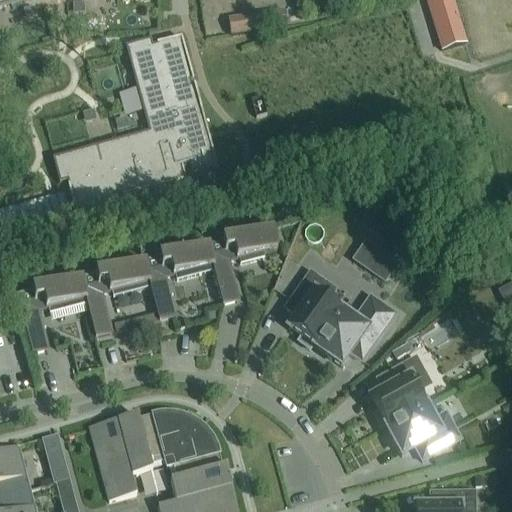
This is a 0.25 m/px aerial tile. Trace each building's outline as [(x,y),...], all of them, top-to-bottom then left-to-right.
[(0,0),(0,10),(38,0),(0,0)] [(452,0),(430,0),(437,24),(458,17),(452,0)] [(285,10),(228,19),(230,36),(288,27),(285,10)] [(148,134),(52,160),(59,186),(66,183),(68,188),(67,188),(72,206),(74,213),(117,201),(116,198),(121,197),(122,200),(185,183),(182,171),(190,169),(191,173),(215,166),(210,146),(194,88),(191,89),(189,84),(193,83),(181,40),(156,46),(156,47),(151,48),(150,42),(125,49),(148,134)] [(63,194),(0,210),(0,231),(68,213),(63,194)] [(269,232),(204,249),(211,274),(220,308),(236,304),(226,265),(236,262),(238,267),(261,261),(260,256),(275,252),(269,232)] [(350,263),(367,274),(381,254),(364,243),(350,263)] [(204,249),(141,265),(147,290),(154,317),(156,325),(173,321),(162,282),(173,279),(174,284),(211,274),(204,249)] [(381,254),(367,274),(384,286),(397,266),(381,254)] [(141,265),(77,282),(84,307),(93,341),(109,337),(99,298),(109,295),(111,300),(147,290),(141,265)] [(330,290),(308,274),(283,311),(295,319),(285,332),(298,341),(296,345),(307,353),(309,349),(312,351),(339,313),(325,303),(331,295),(330,290)] [(77,282),(14,298),(29,358),(45,354),(34,311),(45,308),(47,316),(84,307),(77,282)] [(353,323),(339,313),(312,351),(338,370),(347,357),(359,365),(394,316),(370,299),(359,315),(353,323)] [(142,320),(111,328),(113,336),(144,328),(156,325),(154,317),(142,320)] [(384,431),(423,409),(415,395),(424,390),(426,384),(413,361),(374,382),(381,395),(368,402),(375,416),(371,418),(378,431),(382,428),(384,431)] [(420,465),(459,444),(446,421),(440,419),(431,424),(423,409),(384,431),(399,459),(412,452),(420,465)] [(163,464),(165,471),(191,427),(186,425),(177,422),(168,420),(158,421),(154,422),(152,417),(151,417),(152,421),(139,425),(138,421),(117,427),(116,423),(89,430),(108,504),(136,497),(131,479),(151,474),(150,467),(163,464)] [(191,427),(165,471),(172,469),(176,482),(169,484),(175,505),(157,509),(157,511),(236,511),(231,490),(228,490),(222,470),(218,471),(215,457),(218,456),(218,455),(213,456),(212,452),(208,443),(202,436),(195,429),(191,427)] [(0,501),(27,494),(15,450),(0,453),(0,501)] [(75,511),(68,482),(54,486),(61,511),(75,511)] [(31,511),(27,494),(0,501),(0,511),(31,511)] [(472,511),(472,495),(428,496),(428,510),(413,510),(412,511),(472,511)]
